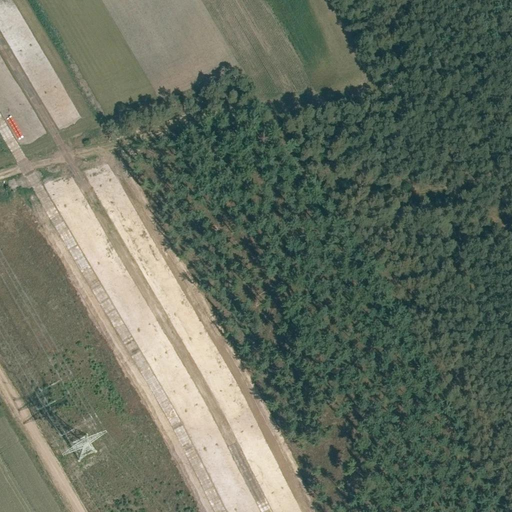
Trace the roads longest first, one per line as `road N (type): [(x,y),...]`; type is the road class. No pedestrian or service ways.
road 1 (track): [(0,176),(226,93),(296,152),(382,187),(447,188),(511,165)]
road 2 (track): [(81,511),(0,373)]
